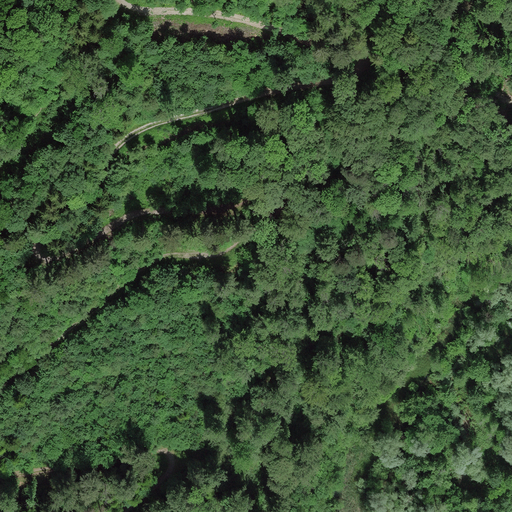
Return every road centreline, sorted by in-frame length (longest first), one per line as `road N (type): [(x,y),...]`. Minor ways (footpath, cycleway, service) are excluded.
road 1 (track): [(116,0),(259,22),(351,47),(364,65),(124,139),(82,200),(36,241),(42,256),(67,251),(141,210),(223,208),(273,187),(282,194),(280,207),(216,253),(149,261),(0,384)]
road 2 (track): [(0,476),(165,446),(175,452),(173,466),(122,511)]
road 3 (track): [(120,4),(0,167)]
